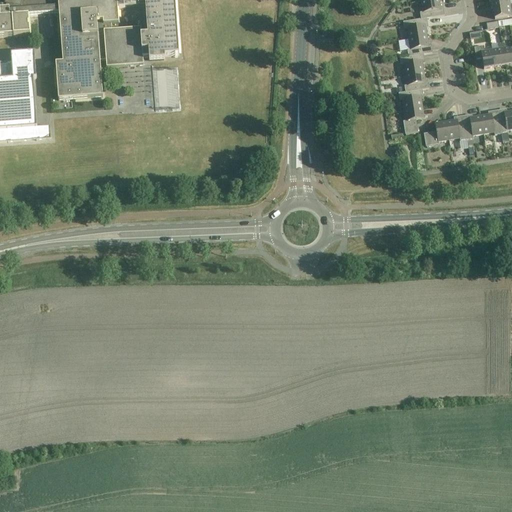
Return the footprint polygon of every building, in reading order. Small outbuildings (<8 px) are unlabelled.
[(0,12),(0,16),(5,17),(5,20),(0,19),(0,38),(29,36),(28,16),(59,14),(63,64),(55,65),(58,102),(102,98),(99,62),(106,61),(106,69),(143,66),(143,59),(149,58),(149,63),(165,61),(165,57),(179,56),(174,0),(125,0),(125,1),(117,2),(116,0),(5,0),(5,5),(6,5),(5,12),(0,12)] [(420,14),(421,20),(421,21),(427,20),(444,17),(443,10),(441,11),(438,0),(437,0),(420,3),(422,13),(420,14)] [(491,0),(493,9),(510,6),(508,0),(491,0)] [(494,20),(511,17),(511,18),(511,17),(511,5),(510,6),(493,9),(494,20)] [(406,30),(408,40),(427,37),(425,26),(427,26),(427,20),(421,21),(421,20),(403,23),(404,30),(406,30)] [(498,23),(486,25),(487,31),(499,29),(499,28),(498,23)] [(407,51),(408,58),(409,58),(423,56),(432,54),(431,48),(429,48),(427,37),(408,40),(410,51),(407,51)] [(511,42),(511,47),(506,49),(505,45),(502,45),(505,66),(511,65),(511,42)] [(498,50),(492,51),(495,68),(505,66),(502,45),(497,46),(498,50)] [(484,70),(495,68),(492,51),(484,52),(484,47),(474,49),(476,61),(482,60),(484,70)] [(30,54),(11,55),(11,63),(0,63),(0,144),(51,140),(50,127),(37,128),(33,80),(36,79),(35,58),(30,58),(30,54)] [(403,66),(405,78),(424,75),(422,62),(424,62),(423,56),(409,58),(408,58),(399,59),(401,66),(403,66)] [(465,80),(473,79),(472,60),(464,60),(465,80)] [(404,87),(405,93),(405,94),(422,91),(429,90),(428,84),(425,84),(424,75),(405,78),(407,87),(404,87)] [(402,101),(404,112),(422,109),(420,98),(423,97),(422,91),(405,94),(405,93),(398,94),(399,101),(402,101)] [(424,120),(422,109),(404,112),(405,122),(403,123),(405,136),(418,134),(416,121),(424,120)] [(503,111),(499,112),(503,135),(508,134),(507,132),(511,131),(511,111),(504,113),(503,111)] [(491,115),(483,117),(486,135),(494,134),(494,137),(503,135),(499,112),(491,113),(491,115)] [(457,121),(451,122),(454,141),(459,140),(460,142),(471,140),(467,117),(456,118),(457,121)] [(469,117),(467,117),(471,140),(473,140),(473,138),(486,135),(483,117),(469,119),(469,117)] [(436,133),(423,135),(426,148),(439,146),(438,143),(454,141),(451,122),(435,125),(436,133)]
